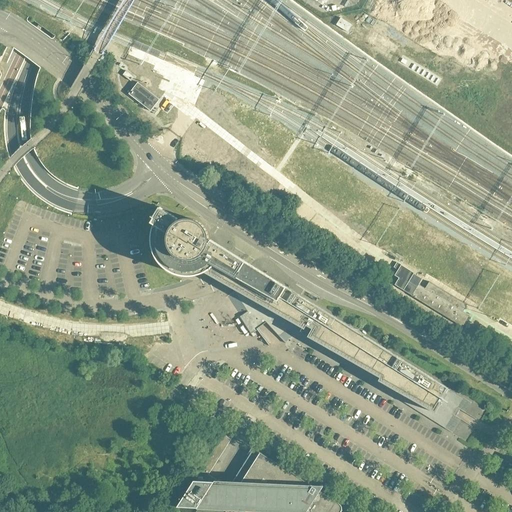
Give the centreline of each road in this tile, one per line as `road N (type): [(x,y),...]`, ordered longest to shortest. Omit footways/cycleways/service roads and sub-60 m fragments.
road 1 (tertiary): [(511,395),(164,174)]
road 2 (tertiary): [(21,94),(12,101),(14,151),(51,198),(105,209),(136,198),(164,174)]
road 3 (tertiary): [(155,163),(69,68),(0,18)]
road 4 (tertiary): [(155,163),(111,194),(64,190),(27,149),(21,94)]
